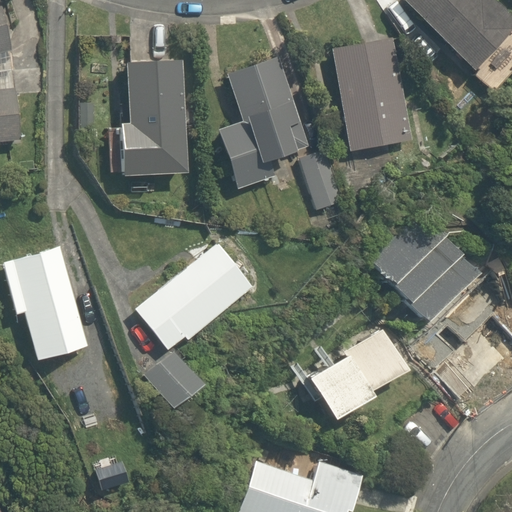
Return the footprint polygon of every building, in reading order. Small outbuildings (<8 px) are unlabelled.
[(511,21),(489,0),(399,0),(406,6),(403,10),(497,100),(511,84),(511,21)] [(0,68),(6,68),(4,57),(10,56),(0,7),(0,68)] [(392,39),(331,52),(333,63),(321,66),(326,90),(336,88),(351,164),(415,152),(392,39)] [(275,60),(223,78),(228,91),(221,94),(227,112),(235,109),(241,128),(217,136),(240,202),(269,191),(264,177),(292,168),(305,147),(275,60)] [(122,127),(107,128),(110,169),(124,168),(125,174),(185,170),(179,63),(128,66),(131,118),(121,119),(122,127)] [(0,148),(20,146),(12,87),(2,89),(1,82),(0,82),(0,148)] [(331,149),(299,160),(320,220),(352,209),(331,149)] [(419,320),(470,278),(424,223),(373,266),(419,320)] [(60,372),(76,368),(89,350),(59,248),(4,265),(21,324),(28,322),(42,368),(60,372)] [(168,359),(258,295),(229,254),(139,318),(148,331),(137,339),(153,360),(164,353),(168,359)] [(376,395),(410,375),(370,310),(291,358),(338,436),(384,408),(376,395)] [(249,458),(230,511),(351,511),(363,477),(301,456),(295,474),(249,458)] [(0,511),(15,511),(9,490),(0,492),(0,511)]
